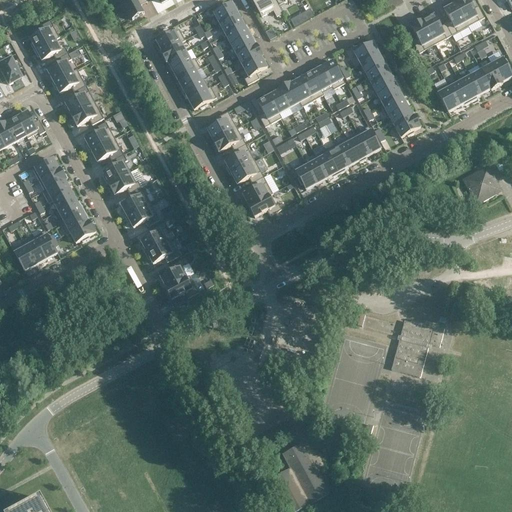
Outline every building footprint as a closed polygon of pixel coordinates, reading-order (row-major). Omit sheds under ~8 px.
[(120,0),(132,21),(144,15),(140,7),(147,3),(145,0),(120,0)] [(267,0),(251,0),(262,18),(273,12),(277,18),(283,14),(275,0),(270,0),(268,1),(267,0)] [(466,0),(463,0),(455,5),(466,24),(476,19),(478,23),(485,19),(478,8),(473,11),(466,0)] [(232,5),(214,15),(220,26),(238,16),(232,5)] [(455,5),(444,11),(451,23),(445,26),(452,37),(458,34),(455,30),(466,24),(455,5)] [(238,16),(220,26),(226,37),(244,27),(238,16)] [(297,17),(290,21),(294,29),(301,25),(297,17)] [(434,17),(423,23),(433,42),(443,36),(446,41),(452,37),(445,26),(440,29),(434,17)] [(55,41),(49,31),(54,28),(50,22),(39,29),(42,34),(30,40),(33,46),(31,46),(35,53),(36,52),(55,41)] [(422,22),(411,28),(418,41),(413,44),(419,55),(425,52),(423,48),(433,42),(423,23),(422,22)] [(244,27),(226,37),(231,47),(251,36),(248,30),(246,31),(244,27)] [(272,30),(266,33),(270,41),(276,38),(272,30)] [(179,31),(157,44),(162,54),(181,44),(185,42),(179,31)] [(251,36),(231,47),(237,58),(255,48),(253,44),(255,43),(251,36)] [(65,49),(61,51),(55,41),(36,52),(42,63),(54,56),(57,61),(68,55),(65,49)] [(162,54),(161,55),(166,64),(167,64),(186,54),(181,44),(162,54)] [(373,45),(354,55),(360,66),(379,56),(373,45)] [(255,48),(237,58),(243,68),(261,58),(262,58),(256,47),(255,48)] [(186,54),(167,64),(173,73),(191,63),(186,54)] [(73,74),(67,63),(72,61),(68,55),(57,61),(60,67),(48,73),(54,84),(73,74)] [(379,56),(360,66),(366,76),(384,66),(379,56)] [(261,58),(243,68),(249,79),(267,69),(261,58)] [(511,77),(502,60),(491,66),(501,85),(511,79),(511,77)] [(0,69),(1,71),(0,71),(0,81),(1,83),(6,80),(9,86),(22,79),(11,61),(0,66),(0,69)] [(191,63),(173,73),(178,82),(196,72),(200,70),(195,61),(191,63)] [(333,63),(322,69),(332,87),(343,81),(333,63)] [(384,66),(366,76),(372,87),(390,77),(384,66)] [(491,66),(481,72),(491,91),(492,92),(502,86),(501,85),(491,66)] [(317,69),(310,73),(321,93),(332,87),(322,69),(318,71),(317,69)] [(196,72),(178,82),(183,92),(201,82),(196,72)] [(481,72),(470,78),(480,96),(491,91),(481,72)] [(304,78),(301,80),(311,99),(321,93),(310,73),(304,76),(304,78)] [(83,82),(79,84),(73,74),(54,84),(52,85),(55,91),(57,90),(60,95),(72,89),(75,94),(86,88),(83,82)] [(390,77),(372,87),(378,97),(398,86),(394,80),(392,81),(390,77)] [(470,78),(460,84),(471,104),(477,100),(476,98),(480,96),(470,78)] [(301,80),(290,86),(300,104),(311,99),(301,80)] [(201,82),(183,92),(188,101),(208,90),(203,81),(201,82)] [(460,84),(449,90),(459,108),(463,106),(464,107),(471,104),(460,84)] [(289,85),(279,91),(279,92),(289,110),(300,104),(290,86),(289,85)] [(398,86),(378,97),(383,108),(402,98),(399,94),(401,93),(398,86)] [(85,96),(89,94),(86,88),(75,94),(77,99),(66,106),(71,116),(72,117),(91,106),(85,96)] [(208,90),(188,101),(194,112),(217,100),(211,89),(208,90)] [(449,90),(438,96),(448,114),(459,108),(449,90)] [(279,92),(269,98),(279,116),(289,110),(279,92)] [(269,98),(258,104),(268,122),(279,116),(269,98)] [(402,98),(383,108),(389,118),(407,108),(402,98)] [(247,103),(234,110),(237,116),(245,112),(247,114),(252,112),(247,103)] [(92,127),(104,120),(101,114),(96,117),(91,106),(72,117),(71,116),(71,117),(77,128),(90,121),(92,127)] [(407,108),(389,118),(395,129),(413,119),(407,108)] [(38,132),(28,114),(17,120),(27,138),(38,132)] [(219,125),(207,132),(213,143),(233,132),(237,130),(231,120),(228,114),(216,120),(219,125)] [(413,119),(395,129),(401,140),(407,137),(408,138),(414,135),(413,133),(420,129),(414,118),(413,119)] [(6,125),(16,144),(27,138),(17,120),(7,125),(6,125)] [(0,139),(6,150),(16,144),(6,125),(7,125),(6,124),(0,127),(0,139)] [(109,130),(106,124),(94,130),(97,135),(85,142),(88,147),(86,148),(90,154),(92,154),(91,153),(111,143),(105,132),(109,130)] [(332,124),(327,127),(331,136),(337,132),(332,124)] [(326,127),(320,131),(324,139),(331,136),(326,127)] [(369,129),(358,135),(370,157),(381,151),(369,129)] [(213,143),(219,154),(231,147),(234,153),(246,146),(242,140),(237,130),(233,132),(213,143)] [(358,135),(347,141),(359,163),(370,157),(358,135)] [(280,137),(271,142),(274,147),(283,142),(280,137)] [(347,141),(337,147),(349,168),(359,163),(347,141)] [(124,157),(120,151),(116,153),(111,143),(91,153),(92,154),(97,164),(109,158),(112,163),(124,157)] [(237,158),(225,164),(228,169),(226,170),(230,176),(231,175),(250,165),(255,163),(249,152),(246,146),(234,153),(237,158)] [(337,147),(326,152),(339,176),(346,172),(345,170),(349,168),(337,147)] [(326,152),(316,158),(318,162),(328,180),(331,178),(332,179),(339,176),(326,152)] [(128,175),(123,165),(127,162),(124,157),(112,163),(115,168),(103,175),(109,185),(109,186),(128,175)] [(37,166),(32,169),(39,182),(41,181),(59,171),(53,160),(48,163),(47,162),(40,165),(41,167),(38,168),(37,166)] [(318,162),(307,167),(317,186),(328,180),(318,162)] [(250,165),(231,175),(237,186),(249,180),(252,185),(264,179),(260,173),(255,163),(250,165)] [(305,164),(294,170),(306,192),(317,186),(307,167),(305,164)] [(502,193),(488,167),(462,181),(477,207),(496,196),(502,193)] [(59,171),(41,181),(47,192),(65,182),(67,182),(60,170),(59,171)] [(142,189),(138,183),(134,186),(128,175),(109,186),(109,185),(108,185),(115,197),(127,190),(130,195),(142,189)] [(255,191),(243,197),(249,208),(268,198),(270,196),(273,195),(267,185),(264,179),(252,185),(255,191)] [(65,182),(47,192),(53,202),(71,192),(65,182)] [(141,197),(145,195),(142,189),(130,195),(133,201),(121,207),(127,218),(146,208),(141,197)] [(77,203),(71,192),(53,202),(58,213),(77,203)] [(249,208),(255,219),(267,213),(270,218),(281,212),(278,206),(276,207),(270,196),(268,198),(249,208)] [(84,212),(81,206),(79,207),(77,203),(58,213),(64,223),(84,212)] [(148,228),(159,222),(156,216),(152,218),(146,208),(127,218),(125,219),(129,225),(130,224),(133,229),(145,223),(148,228)] [(172,209),(162,214),(165,221),(175,215),(172,209)] [(86,220),(88,219),(84,212),(64,223),(70,234),(88,224),(88,223),(86,220)] [(88,238),(95,234),(89,223),(88,223),(88,224),(70,234),(76,245),(82,242),(83,244),(89,240),(88,238)] [(160,234),(165,231),(161,225),(150,232),(153,237),(141,243),(147,254),(166,244),(160,234)] [(36,243),(46,261),(57,255),(54,249),(51,244),(48,239),(47,237),(36,243)] [(26,249),(36,267),(46,261),(36,243),(26,249)] [(168,264),(179,258),(176,252),(172,254),(166,244),(147,254),(145,255),(148,261),(150,260),(153,265),(165,259),(168,264)] [(15,255),(25,273),(36,267),(26,249),(15,255)] [(184,267),(181,261),(170,268),(172,273),(161,280),(166,290),(167,291),(186,280),(180,270),(184,267)] [(187,300),(199,294),(196,288),(191,290),(186,280),(167,291),(166,290),(172,302),(184,295),(187,300)] [(211,282),(204,286),(207,291),(214,288),(211,282)] [(399,342),(398,348),(391,371),(420,379),(428,349),(426,349),(427,345),(440,349),(444,332),(444,331),(411,322),(411,324),(404,323),(400,338),(402,339),(401,342),(399,342)] [(329,495),(302,445),(283,456),(291,471),(272,481),(289,511),(298,511),(310,506),(329,495)] [(47,511),(45,506),(40,508),(37,502),(18,511),(47,511)]
